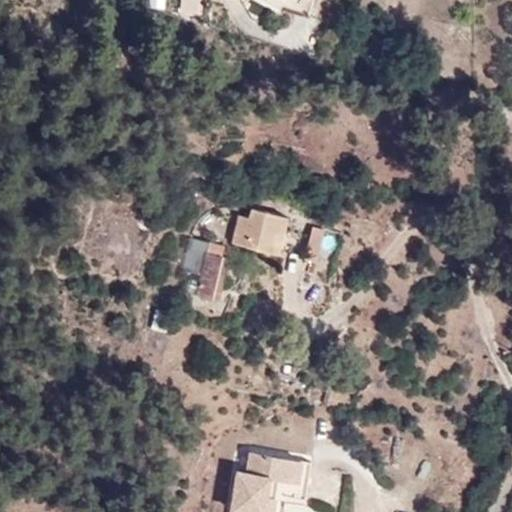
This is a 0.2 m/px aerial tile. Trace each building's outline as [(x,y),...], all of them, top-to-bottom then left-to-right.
[(276,252),(285,215),(252,207),(249,216),(239,214),(232,242),(276,252)] [(321,260),(328,227),(314,224),(307,257),(308,258),(321,260)] [(227,257),(221,255),(223,245),(189,237),(181,269),(200,274),(196,294),(217,299),(227,257)] [(286,251),(278,280),(292,284),(300,255),(286,251)] [(301,474),(304,453),(253,447),(250,464),(238,463),(233,506),(237,506),(235,511),(272,511),(273,507),(270,507),(274,471),(301,474)]
